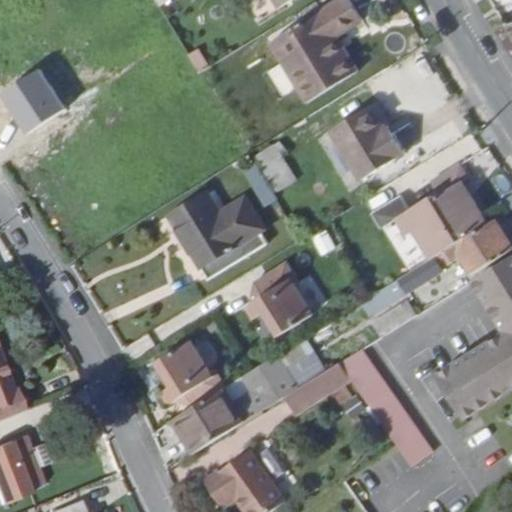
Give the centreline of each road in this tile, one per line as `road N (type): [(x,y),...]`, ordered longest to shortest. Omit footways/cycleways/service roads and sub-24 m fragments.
road 1 (residential): [(162,511),(129,458),(89,362),(0,214)]
road 2 (unknown): [(89,362),(252,267)]
road 3 (residential): [(511,110),(444,0)]
